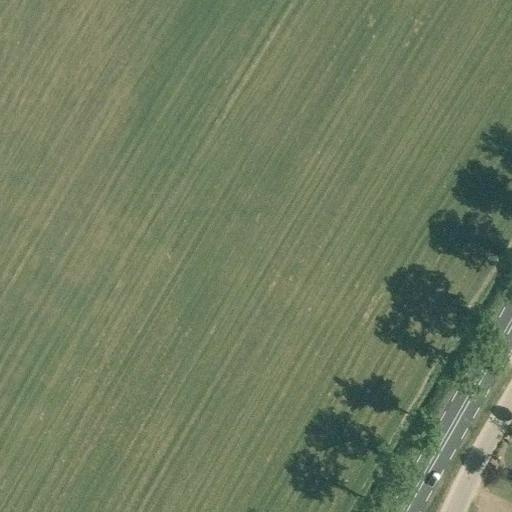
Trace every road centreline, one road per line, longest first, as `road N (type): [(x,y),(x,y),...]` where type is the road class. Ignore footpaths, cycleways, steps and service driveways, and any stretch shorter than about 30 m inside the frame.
road 1 (primary): [(405,511),(511,325)]
road 2 (unclassified): [(454,511),(511,405)]
